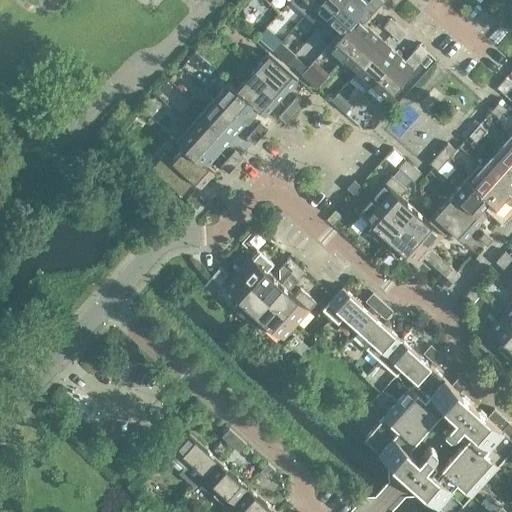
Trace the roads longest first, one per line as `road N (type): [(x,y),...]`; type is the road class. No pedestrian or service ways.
road 1 (residential): [(511,405),(459,362),(459,328),(442,312),(424,297),(402,300),(269,186)]
road 2 (residential): [(342,511),(108,310)]
road 3 (unclassified): [(0,215),(211,0)]
road 4 (unclassified): [(0,428),(108,310)]
road 5 (unclassified): [(108,310),(165,244),(224,236)]
